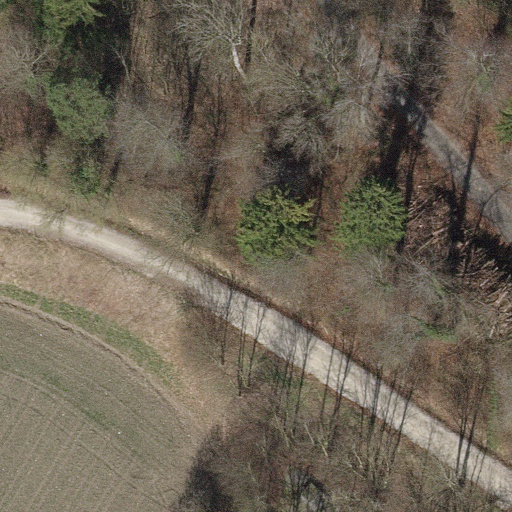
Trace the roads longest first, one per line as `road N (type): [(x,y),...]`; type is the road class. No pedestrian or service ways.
road 1 (residential): [(0,208),(123,241),(304,357),(511,475)]
road 2 (track): [(330,0),(360,63),(511,237)]
